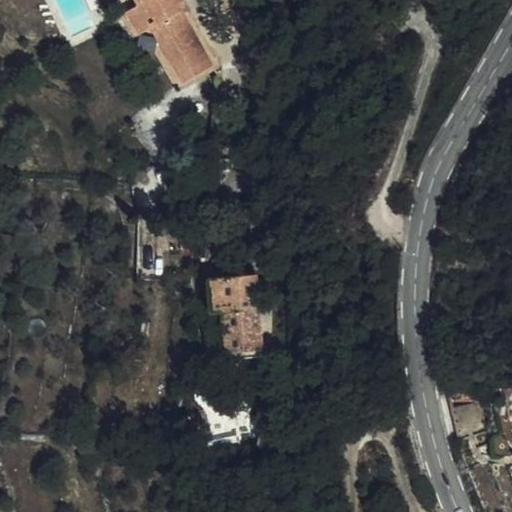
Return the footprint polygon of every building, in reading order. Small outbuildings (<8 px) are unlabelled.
[(140,19),(154,38),(159,35),(182,74),(185,72),(195,87),(223,71),(195,23),(189,15),(200,9),(194,0),(153,0),(158,9),(140,19)] [(200,9),(189,15),(195,23),(205,17),(200,9)] [(132,23),(157,65),(164,61),(188,101),(196,97),(154,38),(140,19),(132,23)] [(159,35),(154,38),(196,97),(228,78),(223,71),(195,87),(185,72),(182,74),(159,35)] [(272,284),(225,287),(227,315),(238,314),(242,360),(258,358),(259,369),(277,367),(275,340),(269,341),(268,317),(273,317),(272,284)] [(242,360),(238,314),(227,315),(229,361),(242,360)] [(243,370),(259,369),(258,358),(242,360),(243,370)] [(491,405),(464,410),(468,437),(496,433),(491,405)]
